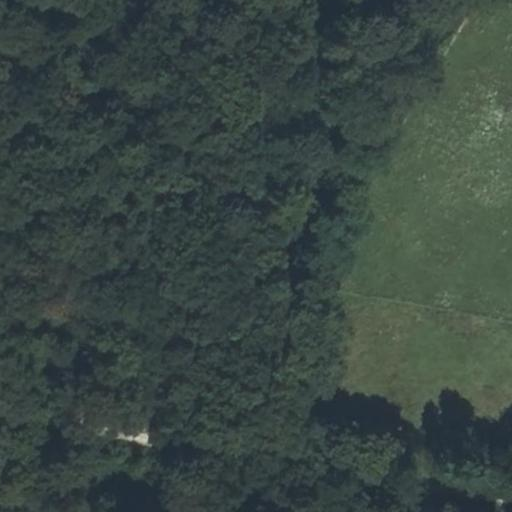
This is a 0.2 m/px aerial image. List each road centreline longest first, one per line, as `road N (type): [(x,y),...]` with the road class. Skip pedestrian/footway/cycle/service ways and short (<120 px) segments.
road 1 (track): [(511,496),(0,406)]
road 2 (track): [(292,0),(61,271),(46,415)]
